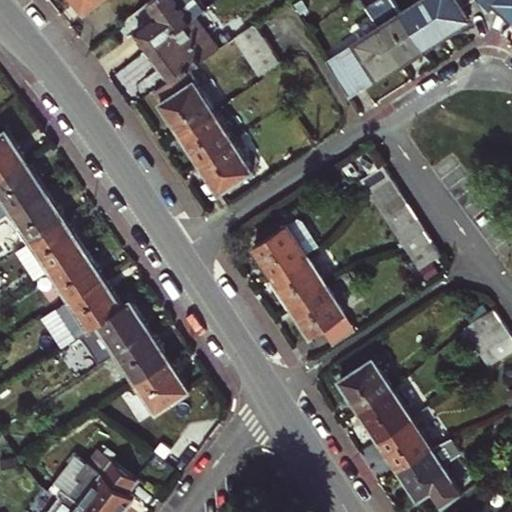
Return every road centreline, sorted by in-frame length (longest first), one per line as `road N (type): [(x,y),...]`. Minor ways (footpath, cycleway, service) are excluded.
road 1 (secondary): [(0,14),(78,105),(179,255)]
road 2 (residential): [(273,397),(481,258)]
road 3 (residential): [(179,255),(381,122)]
road 4 (secondary): [(179,255),(273,397)]
road 5 (residential): [(381,122),(481,258)]
road 6 (residential): [(511,80),(461,75),(381,122)]
road 7 (secondary): [(273,397),(347,511)]
